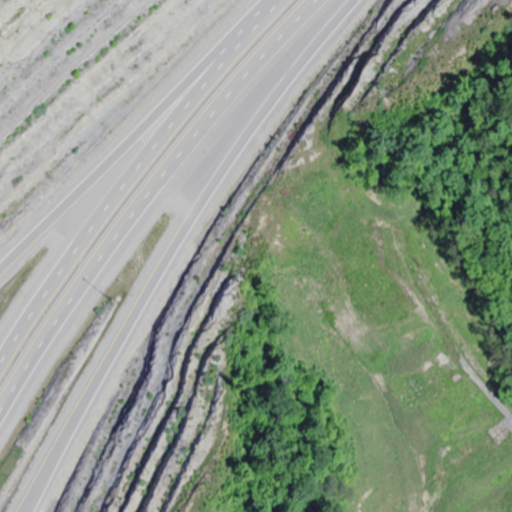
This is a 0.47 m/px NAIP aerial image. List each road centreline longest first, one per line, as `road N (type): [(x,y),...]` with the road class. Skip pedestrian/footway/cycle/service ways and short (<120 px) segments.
road 1 (primary): [(27,511),(145,291),(259,107),(346,0)]
road 2 (tertiary): [(0,389),(128,187),(289,0)]
road 3 (primary): [(277,14),(0,256)]
